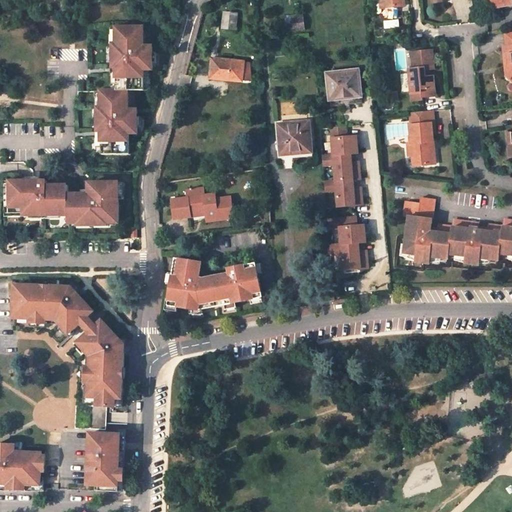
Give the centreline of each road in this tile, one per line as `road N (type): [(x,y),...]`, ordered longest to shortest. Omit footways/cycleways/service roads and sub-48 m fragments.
road 1 (residential): [(511,310),(362,313),(155,359)]
road 2 (residential): [(201,0),(147,181),(154,260)]
road 3 (residential): [(511,183),(494,180),(475,160),(464,26)]
road 4 (residential): [(154,260),(0,260)]
road 5 (unclassified): [(155,359),(142,510)]
road 6 (residential): [(0,507),(142,510)]
